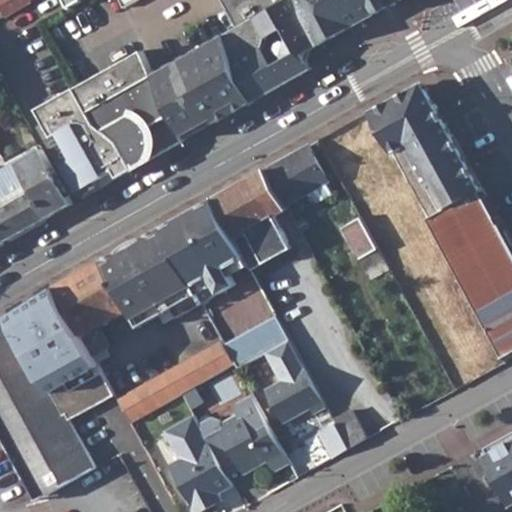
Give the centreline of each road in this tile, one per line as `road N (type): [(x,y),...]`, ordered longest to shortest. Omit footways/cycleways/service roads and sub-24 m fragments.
road 1 (tertiary): [(0,292),(459,31)]
road 2 (unknown): [(144,50),(344,361)]
road 3 (residential): [(273,511),(511,377)]
